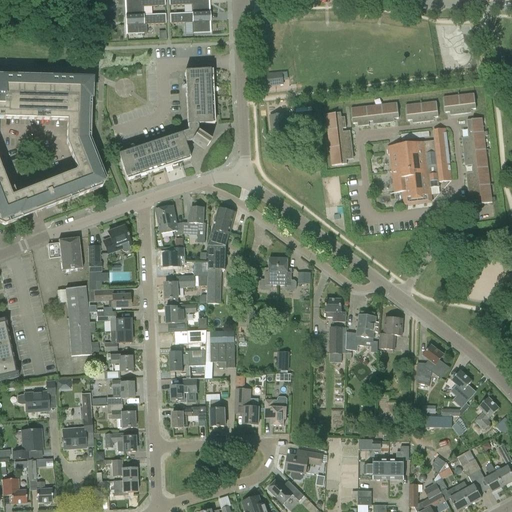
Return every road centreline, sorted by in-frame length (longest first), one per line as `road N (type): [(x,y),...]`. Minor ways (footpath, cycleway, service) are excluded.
road 1 (residential): [(154,446),(139,202)]
road 2 (residential): [(377,281),(354,288),(200,181)]
road 3 (residential): [(241,180),(237,0)]
road 4 (residential): [(377,281),(511,396)]
road 5 (residential): [(241,180),(377,281)]
road 6 (residential): [(0,255),(139,202)]
road 7 (residential): [(158,508),(255,478),(271,442)]
